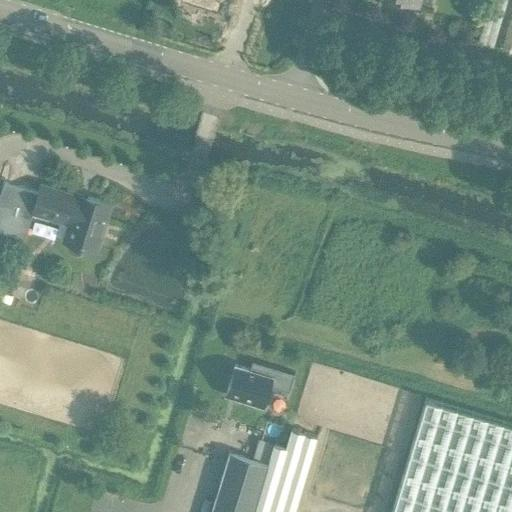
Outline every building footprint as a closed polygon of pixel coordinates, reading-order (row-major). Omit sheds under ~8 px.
[(490,0),(478,40),(493,45),(507,0),(490,0)] [(511,16),(502,48),(511,50),(511,16)] [(4,182),(0,195),(0,229),(24,237),(32,211),(68,223),(63,240),(95,250),(109,204),(87,197),(86,201),(66,194),(67,193),(40,185),(38,192),(4,182)] [(284,445),(274,442),(268,463),(230,452),(212,511),(292,511),(336,368),(311,360),(286,446),(284,445)] [(263,404),(268,389),(287,394),(293,373),(252,360),(249,368),(236,364),(227,393),(263,404)] [(511,511),(511,420),(426,395),(391,511),(511,511)]
